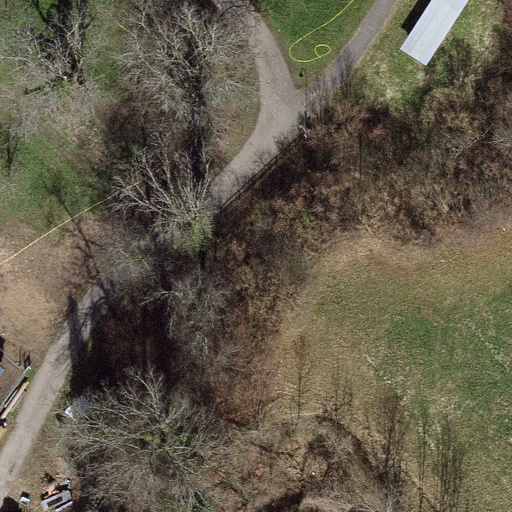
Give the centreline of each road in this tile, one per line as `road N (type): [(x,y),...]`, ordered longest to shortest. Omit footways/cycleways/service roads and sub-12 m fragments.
road 1 (residential): [(0,471),(92,316),(151,248),(299,118)]
road 2 (track): [(299,118),(388,0)]
road 3 (track): [(299,118),(224,0)]
